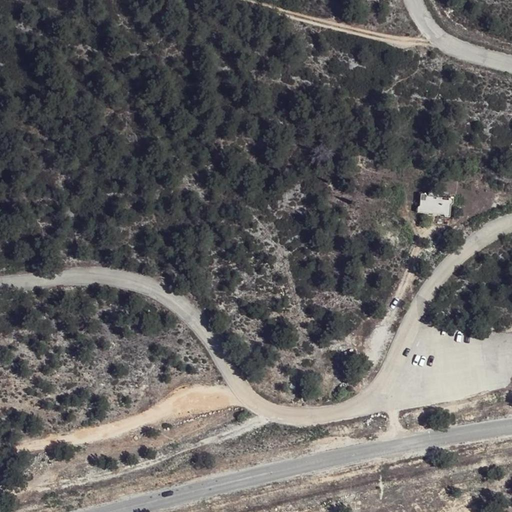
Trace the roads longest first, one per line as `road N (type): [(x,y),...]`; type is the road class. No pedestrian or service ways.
road 1 (unclassified): [(0,286),(83,277),(158,291),(207,338),(252,400),(318,413),(367,395),(419,304),(465,252),(511,223)]
road 2 (unclassified): [(111,511),(235,478),(511,426)]
road 3 (track): [(0,457),(35,442),(111,433),(195,389),(243,387)]
road 4 (track): [(244,0),(403,43),(463,48)]
road 5 (unclassified): [(511,60),(463,48),(420,18),(413,0)]
